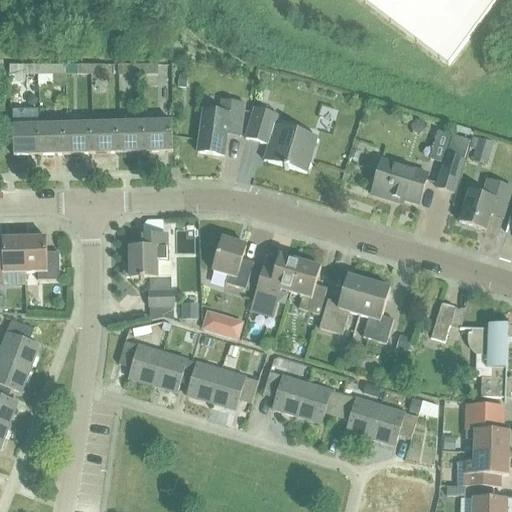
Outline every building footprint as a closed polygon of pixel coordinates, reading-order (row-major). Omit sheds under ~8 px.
[(501,0),(363,0),(452,66),(501,0)] [(24,66),(8,66),(9,76),(24,76),(24,66)] [(39,66),(24,66),(24,76),(39,76),(39,66)] [(52,66),(39,66),(39,76),(52,76),(52,66)] [(91,66),(77,66),(77,76),(91,76),(91,67),(91,66)] [(105,66),(91,66),(91,67),(91,76),(105,75),(105,67),(105,66)] [(144,76),(144,67),(118,67),(118,76),(144,76)] [(158,67),(144,67),(144,76),(158,75),(158,67)] [(178,88),(187,89),(188,78),(180,77),(178,88)] [(223,101),(221,114),(204,112),(198,154),(224,158),(228,129),(241,131),(245,104),(223,101)] [(268,164),(307,175),(317,139),(268,124),(270,114),(255,110),(246,140),(269,147),(271,155),(268,164)] [(40,111),(13,112),(13,127),(14,157),(40,156),(40,126),(40,111)] [(414,133),(421,135),(425,130),(424,124),(418,122),(413,127),(414,133)] [(173,123),(145,124),(146,154),(173,153),(173,123)] [(145,124),(119,125),(119,154),(146,154),(145,124)] [(92,125),(66,126),(67,155),(93,155),(92,125)] [(119,125),(92,125),(93,155),(119,154),(119,125)] [(66,126),(40,126),(40,156),(67,155),(66,126)] [(448,158),(438,191),(455,196),(465,164),(471,144),(454,139),(448,158)] [(496,146),(480,141),(473,165),(476,166),(488,170),(496,146)] [(385,161),(373,196),(391,202),(393,197),(421,205),(430,176),(385,161)] [(484,199),(470,194),(462,223),(488,231),(493,216),(506,220),(511,200),(511,188),(489,182),(484,199)] [(197,227),(186,227),(186,239),(197,239),(197,227)] [(150,294),(150,310),(174,310),(174,293),(172,293),(171,263),(168,263),(168,238),(144,238),(144,250),(130,251),(131,280),(150,280),(150,294)] [(25,275),(25,240),(3,241),(3,242),(0,241),(0,283),(4,283),(4,275),(25,275)] [(25,240),(25,275),(38,274),(38,282),(61,282),(60,253),(48,253),(47,240),(25,240)] [(248,248),(224,241),(214,274),(228,279),(226,285),(246,292),(254,266),(243,262),(248,248)] [(255,296),(250,314),(272,320),(281,292),(291,295),(300,263),(279,257),(276,268),(265,265),(255,296)] [(300,263),(291,295),(301,298),(297,311),(319,318),(327,290),(316,286),(321,269),(300,263)] [(361,317),(371,284),(350,278),(341,306),(331,302),(322,331),(345,338),(352,315),(361,317)] [(371,284),(361,317),(371,320),(365,340),(388,347),(396,322),(384,318),(392,291),(371,284)] [(239,300),(235,312),(247,315),(251,303),(239,300)] [(458,311),(443,306),(432,340),(447,345),(458,311)] [(199,322),(198,308),(182,308),(182,322),(199,322)] [(210,314),(205,332),(215,335),(220,317),(210,314)] [(13,323),(0,356),(32,368),(39,347),(29,343),(34,331),(13,323)] [(164,325),(162,332),(169,334),(171,327),(164,325)] [(469,341),(469,343),(469,345),(469,346),(470,348),(470,350),(471,352),(472,353),(473,355),(474,356),(475,358),(476,359),(475,380),(481,381),(480,400),(510,401),(510,397),(511,396),(511,381),(505,381),(507,343),(511,342),(511,328),(488,327),(488,333),(472,333),(471,334),(471,336),(470,337),(470,339),(469,341)] [(150,328),(132,331),(134,339),(151,336),(150,328)] [(412,342),(403,339),(399,352),(408,354),(412,342)] [(206,340),(204,347),(213,350),(215,343),(206,340)] [(149,386),(159,354),(125,344),(119,366),(132,370),(129,380),(149,386)] [(229,347),(227,357),(234,359),(237,350),(229,347)] [(192,364),(159,354),(149,386),(178,395),(181,384),(186,385),(192,364)] [(0,356),(0,391),(10,396),(11,391),(21,395),(32,368),(0,356)] [(225,374),(192,364),(186,385),(190,386),(187,398),(215,406),(225,374)] [(225,374),(215,406),(235,413),(239,401),(252,406),(259,385),(225,374)] [(297,419),(307,386),(270,375),(263,398),(276,401),(273,412),(297,419)] [(366,385),(363,395),(378,400),(381,389),(366,385)] [(307,386),(297,419),(321,426),(324,416),(337,420),(344,397),(307,386)] [(0,391),(0,428),(8,431),(18,405),(8,401),(10,396),(0,391)] [(380,408),(344,397),(337,420),(349,424),(346,434),(370,441),(380,408)] [(412,401),(409,413),(418,416),(418,414),(421,404),(412,401)] [(421,404),(418,414),(437,420),(438,408),(422,403),(421,404)] [(380,408),(370,441),(395,448),(398,438),(411,442),(418,419),(380,408)] [(473,442),(473,454),(474,454),(508,455),(508,433),(502,433),(503,409),(466,408),(465,441),(473,442)] [(466,460),(465,489),(493,489),(500,489),(501,477),(507,478),(508,455),(474,454),(474,460),(466,460)] [(380,511),(419,511),(428,479),(393,469),(380,511)] [(447,488),(447,498),(458,498),(458,489),(447,488)] [(493,489),(465,489),(465,490),(464,499),(464,500),(473,500),(472,511),(506,511),(507,502),(492,501),(493,489)]
